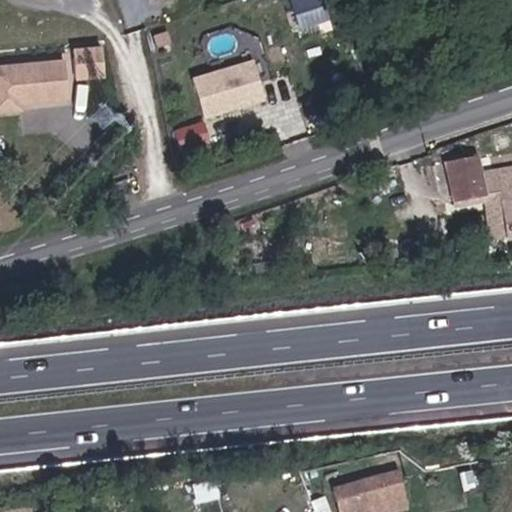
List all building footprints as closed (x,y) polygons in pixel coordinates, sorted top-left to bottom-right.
[(292,0),(300,29),(329,22),(323,0),(292,0)] [(72,80),(110,76),(107,42),(76,45),(77,56),(0,63),(0,110),(74,103),(72,80)] [(207,117),(271,100),(260,57),(196,74),(207,117)] [(205,121),(176,129),(181,148),(211,140),(205,121)] [(504,237),(511,236),(511,169),(498,171),(495,156),(463,160),(468,210),(501,206),(504,237)] [(272,270),(291,268),(281,205),(263,210),(272,270)] [(413,511),(428,509),(424,495),(421,477),(351,486),(359,511),(413,511)] [(331,511),(346,511),(344,502),(330,505),(331,511)]
